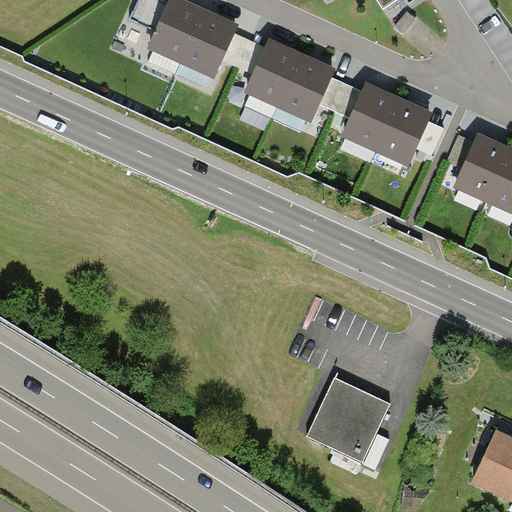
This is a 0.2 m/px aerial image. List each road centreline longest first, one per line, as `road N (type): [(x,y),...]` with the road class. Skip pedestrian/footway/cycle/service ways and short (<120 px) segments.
road 1 (primary): [(0,89),(511,320)]
road 2 (motorway): [(234,511),(0,363)]
road 3 (residential): [(470,92),(261,0)]
road 4 (motorway): [(0,418),(147,511)]
road 5 (unknown): [(429,284),(407,363),(391,365),(327,335)]
